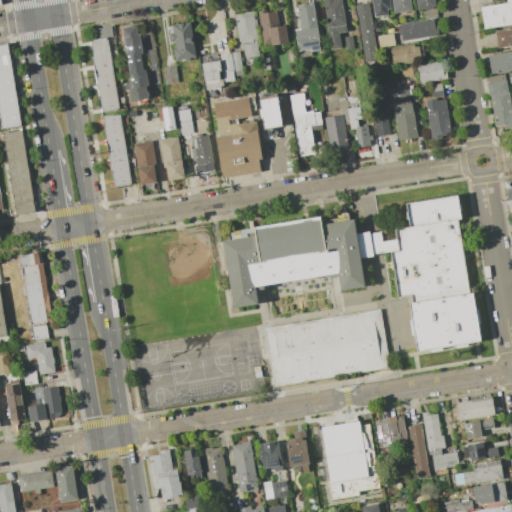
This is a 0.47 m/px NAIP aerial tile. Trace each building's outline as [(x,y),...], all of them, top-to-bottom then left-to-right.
[(340,0),(345,31),(337,32),(340,47),(329,49),(323,10),(321,0),(340,0)] [(387,0),(389,8),(385,9),(386,14),(373,16),(370,0),(387,0)] [(408,0),(410,10),(392,13),(389,0),(408,0)] [(414,0),(432,0),(434,6),(431,6),(432,9),(425,11),(424,7),(416,9),(414,0)] [(511,0),(511,22),(483,28),(479,7),(506,2),(505,0),(511,0)] [(299,28),(295,5),(312,2),(320,50),(310,51),(309,48),(296,50),(293,29),(299,28)] [(367,3),(376,59),(363,61),(354,5),(367,3)] [(265,9),(265,12),(275,10),(278,26),(284,24),(287,41),(270,45),(269,43),(262,44),(256,11),(265,9)] [(435,9),(436,17),(424,19),(423,11),(425,11),(432,9),(435,9)] [(233,14),(252,11),(253,19),(255,19),(256,26),(254,26),(256,38),(255,38),(257,55),(243,58),(241,46),(240,46),(239,41),(237,41),(233,14)] [(432,18),(433,26),(435,25),(437,34),(401,41),(398,24),(432,18)] [(171,32),(170,25),(188,21),(194,56),(174,60),(172,50),(174,49),(172,41),(168,42),(167,33),(171,32)] [(134,25),(136,36),(139,35),(142,53),(139,53),(141,69),(144,69),(147,84),(144,84),(147,98),(127,102),(126,91),(124,91),(123,82),(128,81),(123,52),(124,52),(119,27),(134,25)] [(88,41),(92,40),(92,39),(95,38),(93,29),(109,26),(111,36),(106,37),(118,109),(100,112),(88,41)] [(511,27),(511,44),(496,47),(493,31),(511,27)] [(391,33),(393,45),(378,47),(376,35),(391,33)] [(350,36),(352,47),(345,49),(343,37),(350,36)] [(0,44),(6,43),(20,125),(0,128),(0,44)] [(412,43),(413,47),(418,46),(420,61),(391,65),(388,47),(412,43)] [(237,51),(241,74),(234,75),(231,52),(237,51)] [(511,51),(511,69),(490,73),(487,55),(511,51)] [(272,53),(275,68),(265,70),(262,54),(272,53)] [(230,54),(232,69),(222,71),(219,55),(230,54)] [(218,60),(220,71),(217,71),(218,79),(221,78),(222,85),(219,86),(220,87),(205,89),(200,63),(218,60)] [(416,64),(440,60),(442,71),(445,70),(446,77),(419,82),(416,64)] [(174,65),(177,82),(165,84),(162,68),(174,65)] [(411,76),(401,77),(399,67),(410,66),(411,76)] [(232,70),(233,80),(222,81),(221,72),(232,70)] [(503,73),(504,80),(488,83),(486,76),(503,73)] [(505,80),(511,124),(511,127),(502,129),(501,125),(493,126),(488,95),(487,95),(485,83),(488,83),(504,80),(505,80)] [(440,83),(442,95),(431,97),(429,84),(440,83)] [(406,84),(409,102),(410,102),(416,137),(398,140),(392,105),(387,106),(384,88),(406,84)] [(301,93),(304,114),(318,111),(320,124),(309,126),(313,153),(298,155),(294,129),(288,95),(301,93)] [(216,128),(212,103),(247,97),(250,116),(236,118),(236,123),(255,120),(261,159),(257,159),(259,170),(220,177),(212,128),(216,128)] [(260,109),(259,100),(275,97),(280,125),(263,128),(261,117),(260,117),(258,109),(260,109)] [(424,100),(435,98),(436,100),(444,99),(449,132),(440,134),(440,138),(431,139),(424,100)] [(384,102),(389,134),(376,136),(371,104),(384,102)] [(186,105),(186,108),(188,108),(192,133),(181,135),(176,106),(186,105)] [(170,106),(174,128),(164,130),(160,108),(170,106)] [(358,106),(360,118),(356,119),(357,126),(366,125),(369,145),(355,147),(353,128),(348,129),(345,108),(358,106)] [(135,109),(136,115),(127,117),(126,111),(135,109)] [(118,113),(130,184),(113,186),(102,116),(118,113)] [(341,114),(347,149),(329,152),(323,117),(341,114)] [(20,130),(34,211),(15,215),(1,133),(20,130)] [(195,147),(194,136),(207,134),(213,170),(194,173),(192,165),(195,164),(192,147),(195,147)] [(175,136),(183,177),(168,180),(165,165),(162,165),(157,140),(175,136)] [(150,140),(154,166),(152,166),(155,182),(139,185),(132,144),(150,140)] [(389,251),(397,298),(409,296),(410,299),(410,302),(417,301),(470,293),(458,219),(461,219),(457,195),(406,204),(410,227),(394,230),(395,239),(396,244),(397,250),(389,251)] [(221,240),(221,242),(226,272),(232,307),(256,303),(253,286),(258,285),(262,285),(328,274),(332,274),(336,273),(339,290),(363,286),(359,258),(357,249),(356,239),(355,233),(352,219),(346,220),(320,224),(319,216),(252,227),(253,235),(243,237),(221,240)] [(355,233),(356,239),(357,249),(359,258),(372,256),(371,254),(376,253),(389,251),(397,250),(396,244),(395,239),(381,241),(379,231),(372,232),(368,233),(368,231),(356,233),(355,233)] [(37,252),(50,320),(29,324),(17,256),(37,252)] [(408,303),(410,302),(417,301),(470,293),(471,293),(479,341),(477,341),(416,351),(415,348),(411,327),(408,303)] [(265,328),(378,309),(383,332),(387,354),(389,368),(274,387),(272,375),(269,354),(266,336),(265,328)] [(45,323),(47,338),(33,340),(30,326),(45,323)] [(44,342),(45,347),(50,346),(54,371),(38,374),(35,357),(26,358),(24,345),(44,342)] [(34,370),(36,383),(23,385),(21,372),(34,370)] [(17,383),(24,418),(9,420),(3,386),(17,383)] [(55,386),(60,411),(52,412),(53,417),(47,418),(47,413),(44,413),(40,389),(55,386)] [(493,413),(459,419),(456,402),(490,396),(493,413)] [(41,403),(44,419),(28,422),(25,406),(41,403)] [(427,411),(428,414),(435,413),(439,435),(442,435),(443,442),(444,447),(439,448),(440,454),(455,451),(457,464),(445,466),(445,468),(433,470),(430,454),(428,454),(420,412),(427,411)] [(394,415),(394,417),(401,416),(406,442),(377,446),(373,420),(381,419),(381,418),(394,415)] [(492,427),(478,429),(479,436),(465,439),(462,423),(491,418),(492,427)] [(367,476),(329,483),(319,427),(350,422),(357,421),(367,476)] [(415,478),(406,426),(419,424),(428,476),(415,478)] [(292,438),(291,432),(303,430),(309,463),(305,463),(307,471),(299,472),(298,465),(288,466),(284,442),(287,442),(287,439),(292,438)] [(248,440),(257,489),(244,491),(243,490),(239,491),(230,445),(239,443),(239,442),(248,440)] [(276,440),(277,445),(283,444),(286,464),(280,465),(281,469),(273,471),(272,469),(267,470),(266,466),(261,467),(257,444),(276,440)] [(481,442),(482,449),(494,447),(496,455),(469,460),(468,456),(463,457),(461,447),(466,446),(466,445),(481,442)] [(220,446),(228,491),(210,495),(201,448),(210,446),(211,448),(220,446)] [(171,470),(176,469),(180,494),(176,495),(176,496),(160,499),(158,486),(153,487),(148,455),(160,453),(159,450),(167,448),(171,470)] [(196,449),(199,473),(197,473),(198,478),(189,479),(188,474),(186,475),(182,451),(196,449)] [(499,459),(502,478),(475,483),(475,481),(464,483),(462,471),(473,470),(472,463),(499,459)] [(76,499),(59,502),(53,468),(70,465),(76,499)] [(38,488),(38,493),(33,493),(33,489),(19,491),(16,476),(50,470),(52,486),(38,488)] [(287,495),(272,497),(269,482),(284,480),(287,495)] [(503,481),(506,499),(479,503),(478,496),(470,497),(468,487),(503,481)] [(15,511),(0,511),(0,484),(11,483),(16,511),(15,511)] [(199,493),(200,499),(197,500),(199,506),(185,508),(183,496),(199,493)] [(445,511),(444,502),(458,500),(458,502),(471,501),(472,510),(466,511),(456,511),(445,511)]
